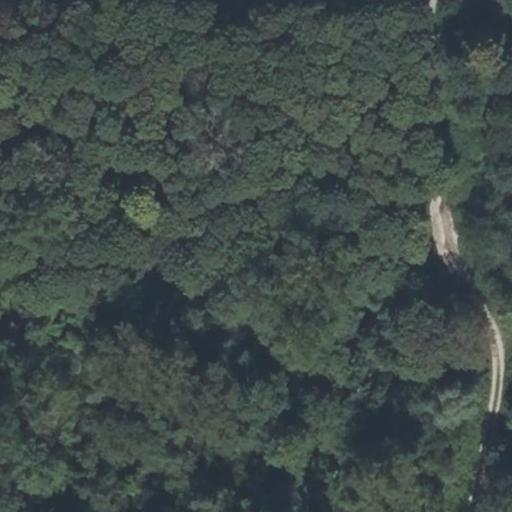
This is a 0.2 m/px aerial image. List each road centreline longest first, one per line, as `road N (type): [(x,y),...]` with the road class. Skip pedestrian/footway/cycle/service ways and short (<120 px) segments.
road 1 (track): [(511,313),(429,299),(449,230),(420,153),(445,0)]
road 2 (track): [(470,511),(511,321)]
